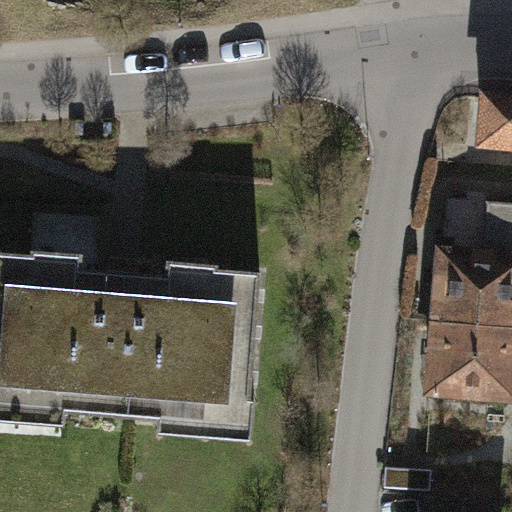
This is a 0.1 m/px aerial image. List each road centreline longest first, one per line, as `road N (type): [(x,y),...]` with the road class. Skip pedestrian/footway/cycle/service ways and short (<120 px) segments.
road 1 (residential): [(416,55),(370,511)]
road 2 (residential): [(416,55),(0,94)]
